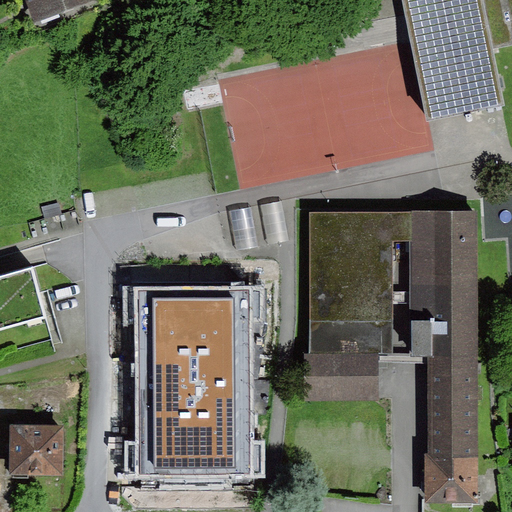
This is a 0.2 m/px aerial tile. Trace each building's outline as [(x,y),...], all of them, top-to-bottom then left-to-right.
[(25,0),(35,24),(98,0),(25,0)] [(511,0),(400,0),(427,125),(500,110),(488,54),(511,48),(511,0)] [(429,359),(429,455),(477,455),(478,214),(310,213),(309,355),(379,355),(393,355),(393,245),(412,245),(411,359),(429,359)] [(0,334),(44,323),(30,271),(0,279),(0,334)] [(141,292),(140,362),(248,363),(249,293),(141,292)] [(380,403),(379,355),(309,355),(305,355),(305,403),(380,403)] [(163,431),(142,431),(142,499),(164,499),(164,490),(213,489),(214,499),(236,498),(236,430),(212,430),(212,422),(163,423),(163,431)] [(63,428),(11,427),(10,476),(62,477),(63,428)] [(477,455),(429,455),(426,504),(478,505),(477,455)] [(499,476),(483,477),(486,495),(501,494),(499,476)]
